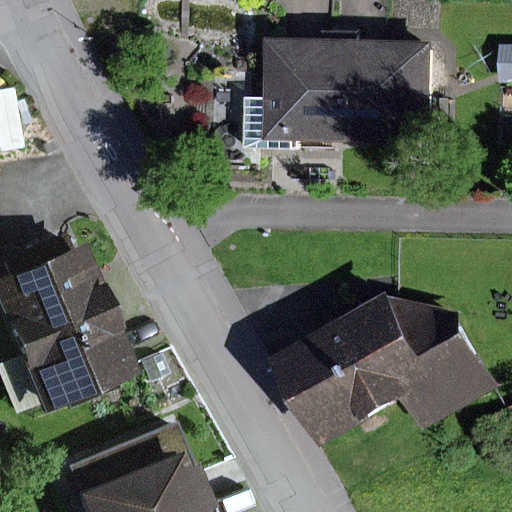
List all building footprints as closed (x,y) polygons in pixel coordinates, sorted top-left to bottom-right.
[(430,46),(268,42),(267,99),(247,99),(246,149),(296,150),(296,141),(427,144),(430,46)] [(511,47),(502,47),(501,83),(511,83),(511,47)] [(89,245),(0,281),(0,301),(23,356),(0,365),(0,370),(18,414),(42,404),(47,416),(144,375),(89,245)] [(426,433),(500,390),(457,315),(389,295),(276,360),(326,445),(405,398),(426,433)] [(511,448),(511,410),(493,421),(510,450),(511,448)] [(195,468),(177,424),(72,468),(90,511),(216,511),(220,511),(201,466),(195,468)]
